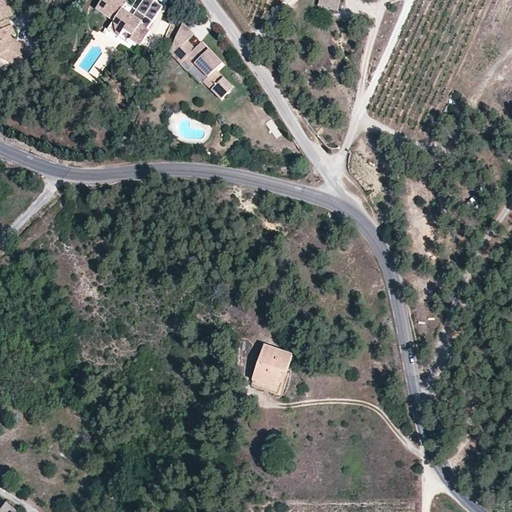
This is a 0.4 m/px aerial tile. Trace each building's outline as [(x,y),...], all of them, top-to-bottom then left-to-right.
[(0,0),(0,22),(6,19),(12,16),(7,7),(6,8),(2,2),(0,0)] [(125,2),(121,0),(100,0),(95,8),(113,20),(107,29),(120,38),(126,30),(134,36),(132,39),(141,45),(151,30),(149,29),(154,21),(141,13),(135,21),(119,10),(125,2)] [(154,0),(149,0),(141,13),(154,21),(164,6),(154,0)] [(319,0),(317,6),(337,12),(340,0),(319,0)] [(0,30),(10,26),(6,19),(0,22),(0,30)] [(15,45),(12,43),(10,38),(14,35),(10,26),(0,30),(0,56),(12,66),(25,49),(17,43),(15,45)] [(193,37),(181,26),(170,57),(182,68),(190,60),(197,67),(211,79),(206,84),(223,100),(234,87),(217,72),(223,65),(201,45),(195,51),(187,44),(193,37)] [(190,60),(182,68),(190,75),(197,67),(190,60)] [(277,391),(282,374),(286,375),(293,357),(264,346),(252,382),(277,391)] [(252,382),(251,385),(276,394),(277,391),(252,382)]
